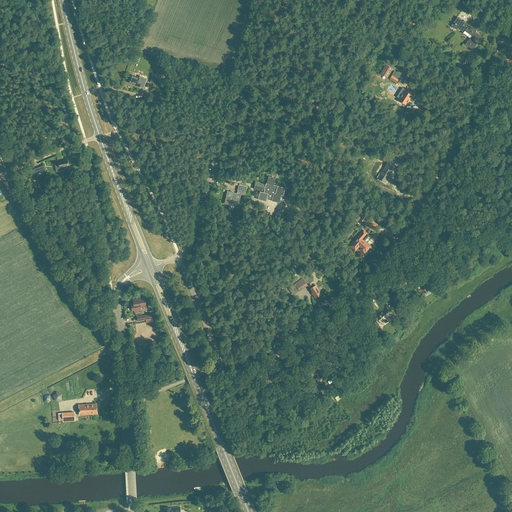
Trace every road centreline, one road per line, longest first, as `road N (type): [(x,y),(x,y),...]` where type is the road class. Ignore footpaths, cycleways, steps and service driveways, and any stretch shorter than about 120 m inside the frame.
road 1 (track): [(511,33),(415,219),(360,280)]
road 2 (primary): [(150,268),(97,131),(63,0)]
road 3 (tertiary): [(132,511),(116,296),(126,278),(150,268)]
road 4 (primary): [(248,511),(150,268)]
road 5 (track): [(215,164),(262,0)]
road 6 (track): [(360,280),(234,368),(223,367)]
road 7 (track): [(132,506),(250,485),(266,511)]
